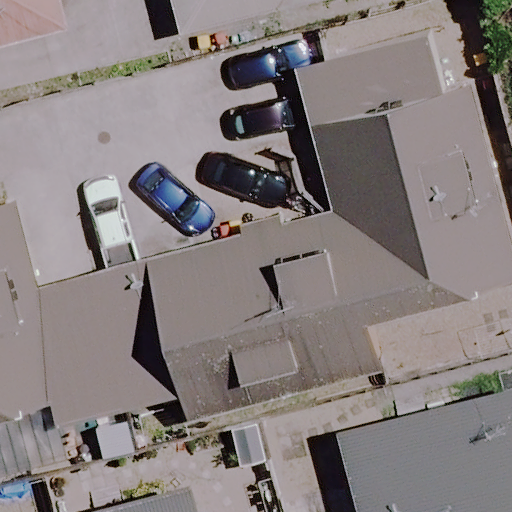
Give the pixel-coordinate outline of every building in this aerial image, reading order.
[(0,0),(0,51),(54,38),(44,0),(0,0)] [(332,0),(187,0),(195,31),(332,0)] [(170,409),(175,433),(511,353),(511,235),(479,96),(313,135),(334,224),(137,271),(170,409)] [(0,448),(170,409),(137,271),(48,292),(27,203),(0,208),(0,448)] [(511,511),(511,392),(343,432),(361,511),(511,511)] [(207,511),(200,485),(102,511),(207,511)]
